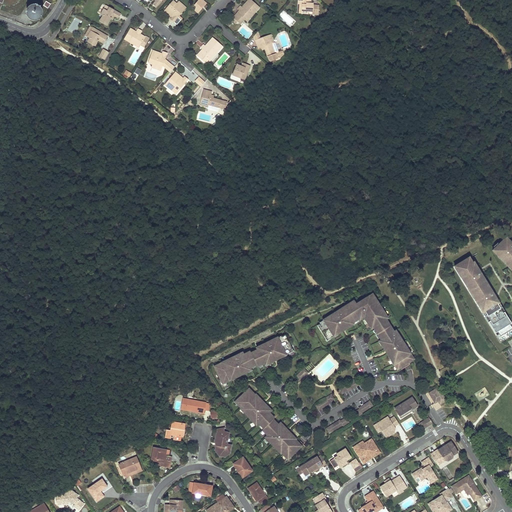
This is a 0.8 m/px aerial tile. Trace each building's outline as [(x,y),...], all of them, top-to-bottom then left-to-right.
[(173,0),(172,0),(164,9),(171,15),(172,13),(174,15),(172,16),(170,19),(173,21),(179,15),(182,11),(180,9),(184,5),(179,0),(176,3),(173,0)] [(198,12),(207,2),(203,0),(197,0),(194,4),(197,7),(195,10),(198,12)] [(240,5),(237,8),(239,10),(233,17),(234,18),(232,20),(236,23),(237,21),(241,16),(244,19),(247,21),(259,7),(251,0),(247,0),(243,5),(245,7),(244,9),(242,7),(240,5)] [(297,0),(297,13),(308,13),(308,11),(318,12),(318,5),(313,4),(313,3),(310,3),(310,0),(297,0)] [(118,17),(120,13),(106,5),(100,14),(102,15),(100,19),(107,23),(111,17),(113,14),(114,15),(118,17)] [(30,11),(29,13),(30,14),(30,16),(32,17),(33,17),(35,17),(36,16),(37,15),(37,14),(37,12),(37,11),(36,10),(35,9),(33,9),(32,9),(30,10),(30,11)] [(182,18),(179,15),(173,21),(177,24),(182,18)] [(68,31),(75,34),(81,20),(74,17),(68,31)] [(105,39),(107,35),(93,27),(87,36),(89,37),(87,41),(94,45),(98,39),(100,36),(101,37),(105,39)] [(135,30),(130,27),(124,38),(134,44),(135,41),(140,44),(144,46),(149,37),(145,35),(145,36),(140,33),(142,30),(138,28),(136,31),(135,33),(134,31),(135,30)] [(260,38),(255,39),(258,47),(261,46),(263,46),(264,49),(265,48),(267,56),(269,59),(270,60),(277,58),(276,53),(275,53),(271,43),(273,42),(270,34),(260,38)] [(207,47),(203,44),(201,47),(202,48),(197,55),(205,62),(208,58),(210,60),(223,45),(212,37),(206,44),(209,46),(207,47)] [(273,42),(271,43),(275,53),(276,53),(277,58),(279,57),(284,53),(283,50),(278,52),(274,42),(273,42)] [(99,56),(105,59),(109,51),(104,48),(99,56)] [(160,64),(163,65),(170,71),(174,66),(165,58),(167,52),(163,50),(162,53),(161,56),(159,55),(160,53),(152,50),(148,62),(152,63),(151,67),(158,69),(160,64)] [(246,76),(250,65),(246,63),(245,67),(242,65),(237,63),(232,74),(241,78),(242,75),(246,76)] [(185,76),(183,78),(181,80),(180,79),(181,77),(175,71),(164,84),(166,85),(172,90),(176,93),(188,78),(185,76)] [(205,82),(199,77),(195,81),(201,86),(205,82)] [(212,91),(203,88),(199,104),(200,104),(206,106),(207,106),(208,104),(219,107),(225,108),(227,101),(221,99),(213,97),(213,96),(210,95),(211,94),(212,91)] [(511,271),(511,244),(507,240),(492,254),(510,273),(511,271)] [(470,259),(453,269),(471,298),(488,287),(470,259)] [(511,325),(488,288),(471,299),(500,343),(506,339),(511,336),(511,335),(511,325)] [(376,331),(379,335),(391,328),(386,321),(387,321),(386,318),(387,318),(383,312),(382,313),(381,310),(382,310),(376,301),(375,302),(373,298),(369,300),(368,299),(360,304),(358,302),(356,304),(356,303),(353,305),(352,304),(347,308),(347,309),(345,310),(344,309),(327,320),(328,321),(325,323),(325,322),(320,324),(321,325),(318,327),(327,341),(330,339),(331,341),(335,338),(334,337),(337,335),(337,336),(354,326),(354,325),(359,321),(360,322),(366,318),(369,323),(368,324),(372,330),(374,329),(376,332),(376,331)] [(398,367),(400,370),(406,367),(413,362),(411,359),(412,358),(411,355),(410,356),(408,354),(409,353),(399,336),(397,337),(395,334),(391,328),(379,335),(381,339),(381,340),(382,342),(381,343),(383,346),(382,346),(393,363),(394,362),(396,365),(395,366),(396,369),(398,367)] [(251,367),(252,369),(256,367),(259,366),(259,367),(262,366),(262,367),(277,359),(277,358),(280,357),(280,358),(285,356),(284,354),(287,353),(280,338),(277,340),(276,338),(272,341),(272,342),(269,343),(269,342),(254,349),(254,351),(252,352),(252,353),(245,356),(251,367)] [(209,371),(217,385),(220,384),(221,385),(225,383),(224,382),(227,381),(228,382),(243,374),(242,373),(245,372),(244,371),(247,370),(247,369),(251,367),(245,356),(245,354),(238,358),(237,357),(235,358),(234,357),(219,365),(220,366),(217,367),(216,366),(212,368),(213,369),(209,371)] [(297,377),(300,380),(307,373),(304,369),(297,377)] [(343,386),(339,389),(342,393),(346,390),(347,392),(357,385),(355,380),(344,387),(343,386)] [(440,405),(446,400),(440,391),(437,393),(435,390),(429,394),(435,404),(438,402),(440,405)] [(271,421),(272,419),(266,414),(267,413),(265,411),(266,411),(253,399),(253,400),(250,398),(251,397),(248,394),(247,395),(244,392),(233,404),(236,407),(235,408),(238,411),(239,410),(241,412),(240,413),(253,425),(253,424),(256,426),(256,425),(258,427),(259,426),(262,430),(271,421)] [(333,399),(331,394),(325,398),(326,399),(315,405),(318,410),(329,403),(328,402),(333,399)] [(417,406),(411,397),(395,408),(396,410),(397,415),(399,414),(408,411),(411,410),(417,406)] [(186,409),(195,411),(204,413),(205,410),(209,410),(210,404),(192,400),(188,399),(186,409)] [(359,409),(354,412),(357,417),(362,413),(362,412),(372,406),(369,401),(359,408),(359,409)] [(394,426),(398,423),(394,417),(390,419),(388,416),(377,423),(381,430),(386,438),(392,434),(390,431),(392,430),(391,428),(394,426)] [(343,426),(349,422),(346,418),(340,421),(340,420),(326,429),(329,433),(342,425),(343,426)] [(289,459),(300,447),(297,444),(298,443),(294,440),(294,441),(291,439),(292,438),(280,426),(279,427),(277,425),(276,426),(271,421),(262,430),(261,431),(265,434),(264,435),(266,437),(265,438),(268,440),(267,440),(279,452),(280,451),(282,453),(281,454),(285,457),(286,456),(289,459)] [(428,426),(424,421),(418,424),(422,430),(428,426)] [(172,422),(172,426),(171,428),(171,430),(167,429),(166,437),(170,437),(170,434),(173,434),(181,436),(182,428),(184,428),(184,424),(177,423),(172,422)] [(220,451),(219,453),(219,455),(224,456),(229,452),(231,445),(226,444),(228,433),(224,432),(224,431),(217,430),(215,441),(218,441),(217,445),(216,445),(215,450),(220,451)] [(353,447),(363,463),(380,453),(373,442),(366,447),(364,444),(362,441),(353,447)] [(442,448),(431,454),(438,465),(441,463),(438,459),(442,457),(444,461),(447,461),(451,459),(452,456),(456,453),(449,443),(445,446),(446,447),(443,449),(442,448)] [(156,464),(163,465),(169,466),(170,460),(169,460),(169,457),(168,457),(169,450),(154,447),(151,460),(157,461),(156,464)] [(342,466),(347,463),(345,461),(351,457),(345,449),(337,454),(338,455),(334,458),(330,461),(334,468),(338,465),(340,464),(342,466)] [(326,464),(321,455),(313,460),(313,459),(299,467),(303,473),(305,476),(312,471),(322,465),(323,466),(326,464)] [(119,464),(121,470),(124,477),(141,469),(136,457),(134,458),(127,460),(119,464)] [(433,465),(429,457),(421,462),(424,466),(412,474),(415,479),(418,477),(421,481),(427,477),(431,483),(438,479),(430,467),(433,465)] [(233,464),(236,468),(239,472),(240,472),(243,477),(252,471),(243,458),(233,464)] [(349,463),(353,469),(359,465),(356,459),(349,463)] [(390,480),(386,483),(380,487),(386,497),(396,491),(400,488),(402,490),(407,487),(399,476),(391,481),(390,480)] [(464,489),(467,490),(470,494),(474,501),(481,496),(468,476),(452,486),(456,494),(464,489)] [(104,496),(102,493),(100,490),(101,488),(102,489),(107,486),(102,479),(95,484),(88,488),(96,500),(104,496)] [(210,495),(211,491),(212,486),(194,483),(190,482),(189,491),(193,492),(210,495)] [(248,488),(251,492),(253,495),(254,495),(260,503),(267,498),(256,483),(248,488)] [(172,488),(176,493),(181,489),(177,485),(172,488)] [(78,510),(84,503),(76,497),(78,495),(69,488),(64,495),(59,495),(58,494),(54,499),(55,503),(58,505),(64,505),(64,502),(66,500),(71,504),(72,502),(73,501),(75,502),(74,504),(73,505),(78,510)] [(453,496),(448,488),(440,494),(441,496),(428,504),(433,511),(447,511),(446,509),(450,507),(446,500),(453,496)] [(381,504),(373,491),(365,497),(368,501),(368,503),(366,504),(361,508),(361,509),(358,511),(371,511),(374,511),(377,509),(376,508),(381,504)] [(215,499),(218,503),(226,498),(223,493),(215,499)] [(326,499),(322,493),(313,499),(316,504),(315,505),(319,511),(331,511),(324,500),(326,499)] [(218,511),(220,511),(225,511),(233,507),(226,497),(226,498),(218,503),(207,510),(208,511),(218,511)] [(174,511),(175,510),(178,510),(182,510),(182,500),(170,499),(170,506),(165,506),(164,511),(174,511)] [(271,507),(268,509),(264,511),(277,511),(274,507),(277,505),(275,502),(272,504),(273,506),(271,507)] [(261,508),(263,511),(264,511),(268,509),(271,507),(268,503),(261,508)]
